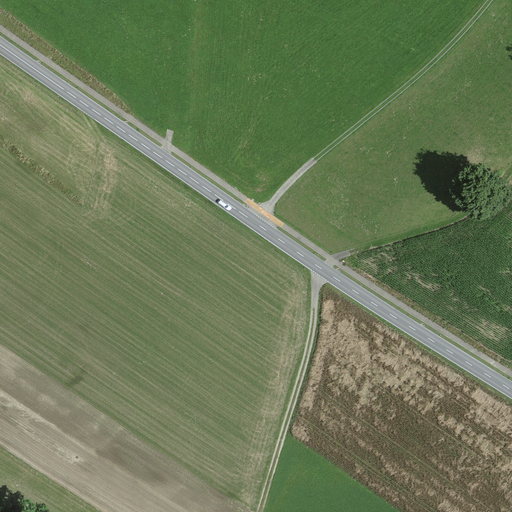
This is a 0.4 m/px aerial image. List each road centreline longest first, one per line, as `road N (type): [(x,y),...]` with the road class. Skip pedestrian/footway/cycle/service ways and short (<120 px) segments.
road 1 (secondary): [(0,44),(511,390)]
road 2 (track): [(511,169),(453,219),(335,257),(324,270),(261,511)]
road 3 (track): [(493,0),(424,76),(314,163),(255,222)]
